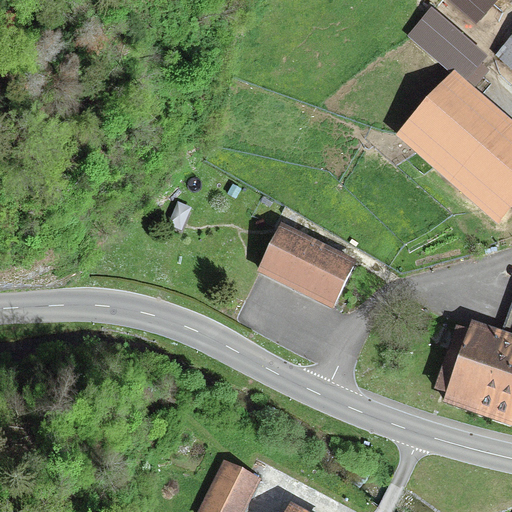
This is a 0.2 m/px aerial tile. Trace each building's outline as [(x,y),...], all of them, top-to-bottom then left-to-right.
[(511,40),(497,58),(511,71),(511,40)] [(511,204),(511,137),(476,106),(452,86),(422,121),(444,140),(427,159),(497,221),(511,204)] [(443,227),(468,248),(476,239),(451,218),(443,227)] [(315,287),(337,298),(351,269),(278,232),(258,273),(310,298),(315,287)] [(511,300),(498,339),(469,329),(443,404),(511,427),(511,300)] [(240,511),(256,482),(224,466),(200,511),(240,511)]
